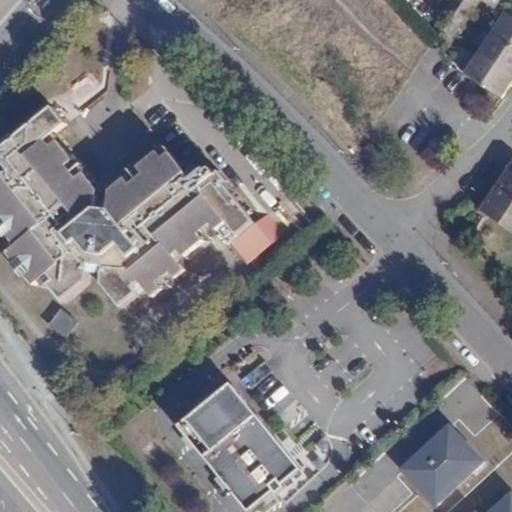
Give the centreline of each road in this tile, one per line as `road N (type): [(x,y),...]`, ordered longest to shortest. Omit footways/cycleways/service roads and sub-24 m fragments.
road 1 (residential): [(149,0),(228,70),(376,233)]
road 2 (residential): [(376,233),(511,372)]
road 3 (residential): [(376,233),(511,121)]
road 4 (primary): [(82,511),(0,405)]
